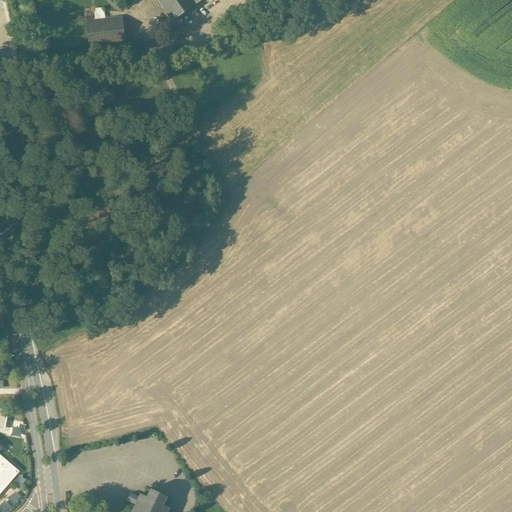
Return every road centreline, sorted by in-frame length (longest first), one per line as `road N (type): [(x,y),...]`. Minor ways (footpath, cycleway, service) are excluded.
road 1 (track): [(0,82),(157,62)]
road 2 (secondary): [(28,361),(0,233)]
